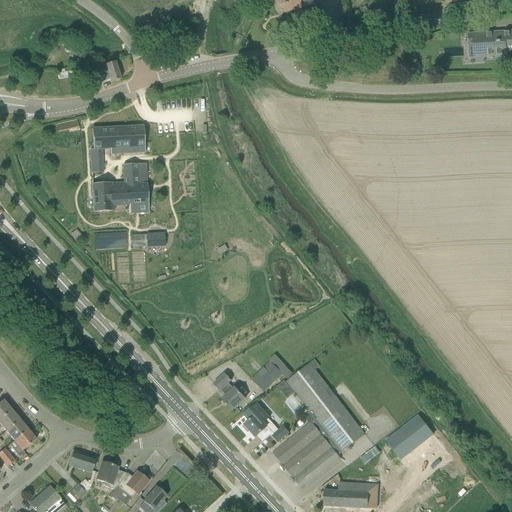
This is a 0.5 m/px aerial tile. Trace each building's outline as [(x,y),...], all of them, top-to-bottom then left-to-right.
[(297,7),(327,1),(327,0),(279,0),(280,4),(286,3),(286,4),(287,3),(288,11),(297,9),(297,7)] [(511,31),(473,34),(473,33),(473,34),(469,34),(468,34),(469,46),(474,45),(474,54),(483,53),(483,57),(506,55),(506,52),(511,51),(511,31)] [(120,80),(115,63),(105,66),(98,69),(102,82),(110,80),(111,83),(120,80)] [(145,153),(143,127),(92,130),(93,151),(111,150),(111,155),(145,153)] [(112,184),(92,185),(93,213),(113,212),(113,207),(129,206),(130,214),(149,213),(146,165),(123,166),(124,183),(112,184)] [(96,234),(97,250),(127,248),(127,232),(96,234)] [(165,247),(164,234),(146,236),(131,237),(132,249),(147,248),(165,247)] [(309,425),(273,455),(302,491),(341,459),(338,456),(364,435),(315,371),(320,367),(314,360),(287,382),(307,408),(300,413),(309,425)] [(282,375),(269,362),(251,380),(264,392),(282,375)] [(225,374),(214,385),(220,391),(226,396),(222,400),(232,412),(245,400),(235,388),(233,390),(228,384),(231,381),(225,374)] [(288,386),(281,392),(287,399),(294,394),(288,386)] [(3,401),(0,403),(0,420),(11,411),(3,402),(3,401)] [(244,426),(256,438),(267,428),(274,435),(272,436),(278,443),(289,433),(283,427),(278,431),(267,420),(269,418),(256,404),(244,415),(249,421),(244,426)] [(19,421),(11,411),(0,420),(0,425),(6,432),(19,421)] [(386,441),(401,460),(433,436),(418,416),(386,441)] [(9,446),(27,430),(19,421),(6,432),(14,442),(9,446)] [(27,430),(9,446),(19,458),(24,453),(23,451),(36,440),(35,440),(27,430)] [(11,470),(8,467),(6,465),(12,459),(4,450),(0,453),(0,458),(10,470),(11,470)] [(91,474),(96,460),(73,452),(68,467),(91,474)] [(184,455),(176,465),(186,474),(194,464),(184,455)] [(105,463),(104,464),(102,463),(96,481),(104,483),(103,485),(104,487),(114,491),(127,476),(128,475),(127,474),(116,471),(117,468),(110,466),(110,464),(105,463)] [(123,492),(131,498),(135,493),(137,496),(148,482),(137,473),(132,479),(127,476),(114,491),(109,498),(114,502),(123,492)] [(338,492),(324,491),(323,507),(376,510),(378,486),(339,484),(338,492)] [(74,504),(82,496),(85,493),(78,486),(69,494),(67,496),(74,504)] [(156,487),(143,503),(154,511),(166,496),(156,487)] [(60,500),(50,488),(40,496),(40,497),(31,505),(31,504),(30,505),(36,511),(59,511),(54,506),(60,500)] [(79,500),(74,504),(73,505),(76,509),(82,503),(79,500)]
